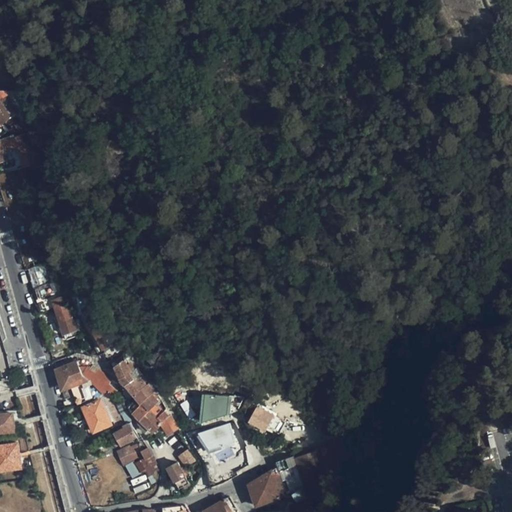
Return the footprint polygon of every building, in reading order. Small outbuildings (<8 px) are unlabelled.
[(19,100),(14,90),(0,90),(0,120),(2,123),(19,110),(15,104),(19,100)] [(14,126),(19,132),(26,130),(20,122),(14,126)] [(0,139),(11,135),(6,130),(4,132),(1,130),(0,129),(0,139)] [(0,139),(0,160),(8,157),(5,150),(8,149),(15,170),(23,168),(40,163),(36,153),(31,155),(24,133),(14,137),(12,134),(11,135),(0,139)] [(30,204),(28,195),(17,197),(19,207),(30,204)] [(50,278),(47,263),(27,269),(32,287),(37,301),(57,294),(51,284),(50,278)] [(57,294),(37,301),(40,311),(55,307),(62,305),(57,294)] [(187,301),(178,295),(175,299),(184,305),(187,301)] [(62,305),(55,307),(63,333),(77,328),(62,305)] [(117,341),(108,325),(105,327),(97,314),(86,320),(103,349),(117,341)] [(172,371),(177,362),(164,354),(158,362),(172,371)] [(77,361),(56,370),(63,402),(76,397),(79,404),(82,403),(99,396),(109,391),(111,395),(118,391),(109,385),(112,380),(101,372),(98,376),(89,370),(93,365),(89,362),(77,359),(77,361)] [(126,386),(140,376),(137,373),(134,369),(131,364),(129,366),(125,359),(115,366),(119,379),(126,386)] [(180,376),(186,368),(181,365),(176,373),(180,376)] [(147,385),(140,376),(126,386),(133,396),(147,385)] [(15,391),(13,379),(0,380),(0,395),(16,394),(15,391)] [(155,392),(148,384),(147,385),(133,396),(135,398),(129,403),(129,406),(130,409),(132,412),(142,402),(153,394),(155,392)] [(202,395),(204,417),(236,414),(233,392),(202,395)] [(142,402),(132,412),(140,422),(139,425),(145,431),(151,425),(166,413),(157,404),(159,402),(153,394),(142,402)] [(111,424),(99,396),(82,403),(95,431),(111,424)] [(268,430),(276,412),(258,404),(250,421),(268,430)] [(0,431),(13,431),(11,413),(0,413),(0,431)] [(132,422),(128,413),(122,416),(125,424),(132,422)] [(161,426),(170,417),(166,413),(151,425),(145,431),(147,433),(150,430),(154,434),(161,426)] [(170,435),(180,430),(171,416),(170,417),(161,426),(170,435)] [(136,437),(128,424),(126,425),(127,427),(116,433),(123,445),(136,437)] [(203,429),(206,450),(236,444),(232,424),(203,429)] [(0,471),(21,468),(16,443),(0,444),(0,471)] [(149,476),(160,470),(148,447),(142,450),(138,444),(131,448),(130,446),(118,452),(124,465),(143,456),(145,458),(136,461),(142,471),(145,470),(149,476)] [(295,460),(294,457),(278,463),(281,472),(298,467),(307,493),(318,489),(322,488),(326,485),(328,482),(330,477),(327,469),(342,463),(335,444),(320,449),(321,451),(295,460)] [(195,460),(188,451),(179,457),(182,461),(186,466),(187,467),(195,460)] [(178,463),(168,468),(179,489),(190,483),(185,474),(183,471),(181,468),(178,463)] [(287,494),(277,469),(249,485),(258,506),(287,494)] [(300,502),(302,505),(310,500),(302,488),(295,494),(300,502)] [(204,511),(228,511),(231,509),(226,499),(204,511)] [(280,511),(296,511),(297,511),(297,508),(291,503),(289,503),(289,509),(286,510),(286,511),(280,511)]
